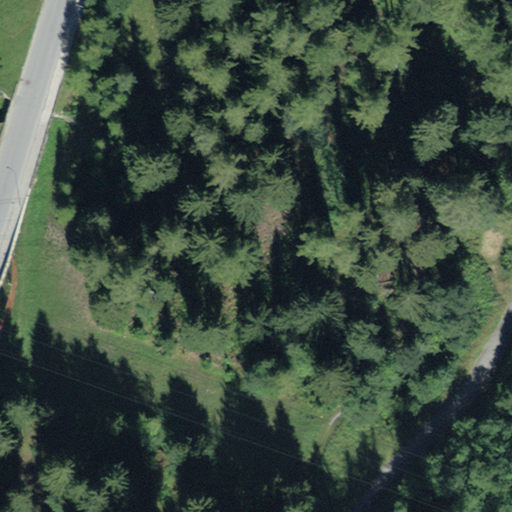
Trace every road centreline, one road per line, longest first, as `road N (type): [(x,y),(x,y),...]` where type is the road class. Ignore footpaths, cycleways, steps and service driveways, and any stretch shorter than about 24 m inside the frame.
road 1 (unclassified): [(511,294),(414,452),(364,511)]
road 2 (tertiary): [(0,215),(63,0)]
